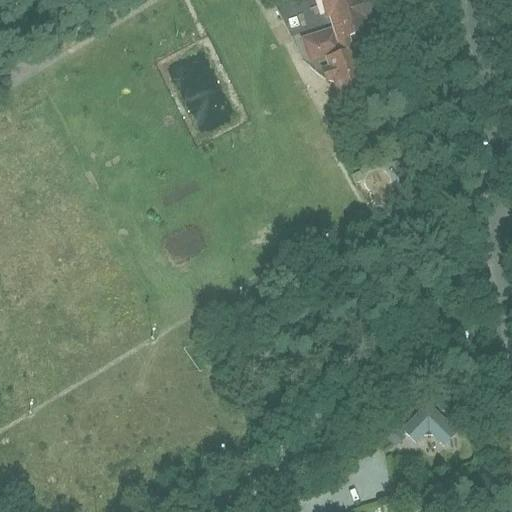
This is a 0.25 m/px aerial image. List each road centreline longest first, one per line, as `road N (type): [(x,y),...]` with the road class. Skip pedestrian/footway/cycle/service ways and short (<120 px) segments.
road 1 (unclassified): [(216,511),(303,437),(496,240)]
road 2 (unclassified): [(496,240),(470,0)]
